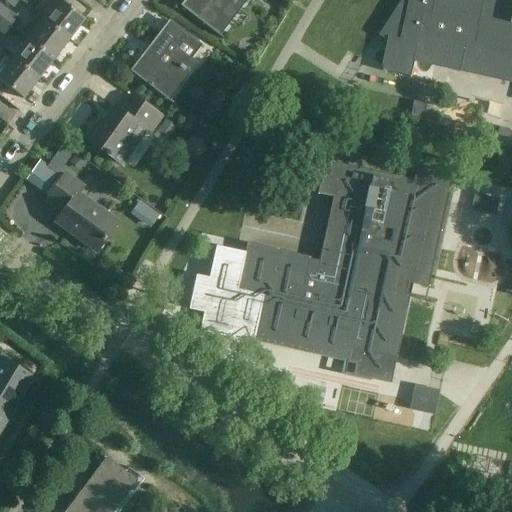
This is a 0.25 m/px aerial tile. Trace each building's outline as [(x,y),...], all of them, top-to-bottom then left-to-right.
[(18,1),(16,0),(1,0),(13,8),(18,1)] [(57,0),(42,21),(68,41),(84,20),(58,0),(57,0)] [(183,0),(179,6),(214,33),(234,7),(239,11),(246,0),(183,0)] [(404,0),(402,0),(379,36),(388,38),(381,71),(410,78),(414,62),(511,83),(511,0),(409,0),(409,1),(404,0)] [(0,18),(10,26),(17,17),(0,3),(0,18)] [(0,32),(3,35),(10,26),(0,18),(0,32)] [(42,21),(27,40),(53,60),(68,41),(42,21)] [(159,33),(130,72),(165,98),(184,72),(189,76),(197,65),(191,60),(182,53),(183,52),(193,39),(172,23),(163,36),(159,33)] [(38,79),(53,60),(27,40),(12,59),(38,79)] [(0,80),(23,99),(38,79),(12,59),(0,74),(0,80)] [(162,118),(131,96),(119,113),(112,107),(88,141),(121,165),(126,159),(131,163),(141,148),(136,144),(143,135),(147,138),(162,118)] [(422,122),(426,105),(413,102),(409,119),(422,122)] [(0,119),(7,125),(13,118),(15,116),(0,104),(0,119)] [(165,119),(157,131),(167,138),(175,126),(165,119)] [(59,148),(52,157),(63,165),(69,156),(59,148)] [(74,154),(68,163),(79,171),(85,162),(74,154)] [(190,300),(188,309),(202,312),(199,330),(202,331),(233,338),(233,336),(251,340),(251,342),(252,342),(253,341),(345,361),(345,363),(346,363),(347,361),(355,363),(352,376),(389,384),(390,382),(388,382),(393,358),(395,358),(395,357),(394,357),(407,296),(409,296),(409,295),(404,294),(406,283),(427,288),(427,285),(426,285),(432,260),(433,260),(434,258),(432,257),(438,233),(439,233),(440,230),(438,230),(444,205),(445,205),(446,203),(444,202),(450,178),(451,178),(452,176),(452,175),(451,175),(440,173),(415,167),(415,168),(412,181),(323,161),(316,194),(333,198),(325,235),(324,235),(318,261),(309,259),(309,258),(308,257),(308,259),(247,245),(247,244),(245,243),(243,252),(236,251),(215,246),(208,278),(195,276),(192,288),(190,300)] [(457,177),(473,181),(476,168),(460,165),(457,177)] [(96,252),(117,223),(78,195),(84,188),(65,175),(46,201),(62,213),(55,223),(96,252)] [(486,196),(483,213),(495,216),(499,199),(486,196)] [(0,355),(0,383),(20,395),(31,377),(9,364),(10,361),(0,355)] [(0,383),(0,407),(10,413),(20,395),(0,383)] [(439,392),(414,387),(409,412),(433,417),(439,392)] [(0,428),(10,413),(0,407),(0,428)] [(97,466),(89,477),(124,504),(126,502),(140,483),(109,459),(102,469),(97,466)] [(89,477),(73,499),(90,511),(118,511),(124,504),(89,477)] [(90,511),(73,499),(63,511),(90,511)]
